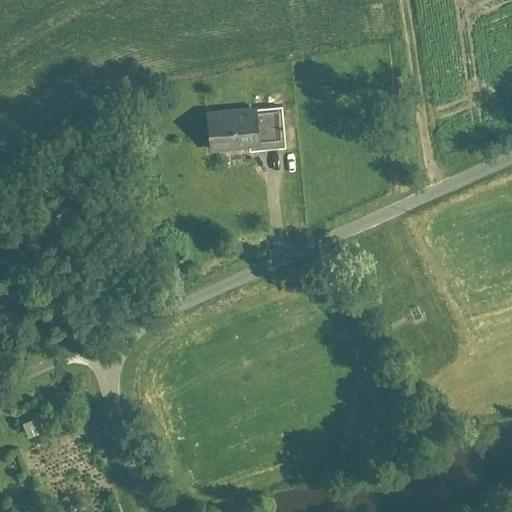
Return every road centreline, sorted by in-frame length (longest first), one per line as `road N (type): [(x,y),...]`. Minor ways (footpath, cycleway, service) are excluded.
road 1 (unclassified): [(93,350),(511,158)]
road 2 (track): [(430,194),(402,0)]
road 3 (unclassified): [(147,511),(93,350)]
